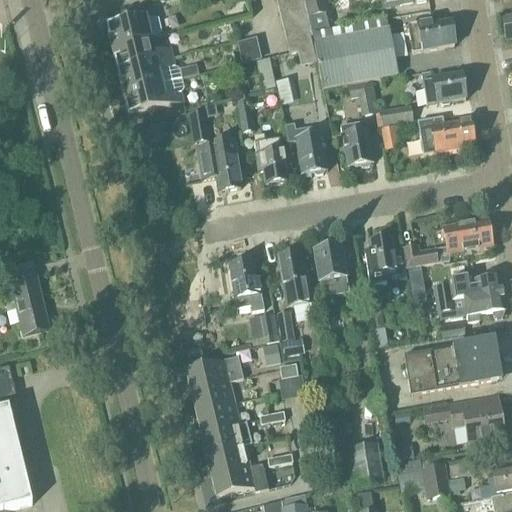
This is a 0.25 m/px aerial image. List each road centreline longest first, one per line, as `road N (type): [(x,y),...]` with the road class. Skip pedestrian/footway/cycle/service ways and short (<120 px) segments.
road 1 (residential): [(155,511),(35,0)]
road 2 (residential): [(202,233),(502,184)]
road 3 (residential): [(502,184),(469,0)]
